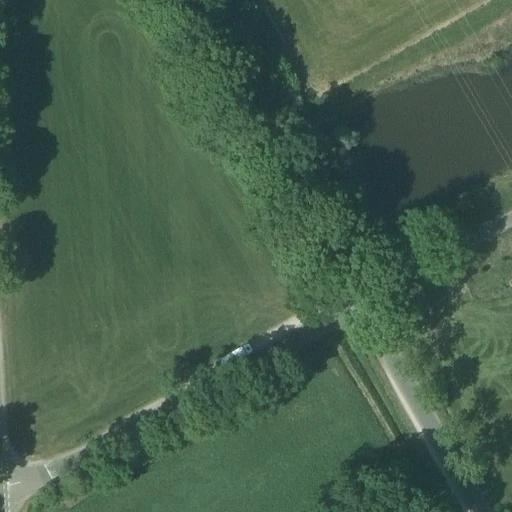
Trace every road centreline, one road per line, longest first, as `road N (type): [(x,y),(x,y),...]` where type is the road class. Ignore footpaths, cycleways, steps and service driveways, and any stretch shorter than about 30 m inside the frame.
road 1 (unclassified): [(0,499),(358,304)]
road 2 (unclassified): [(480,511),(358,304)]
road 3 (track): [(511,218),(358,304)]
